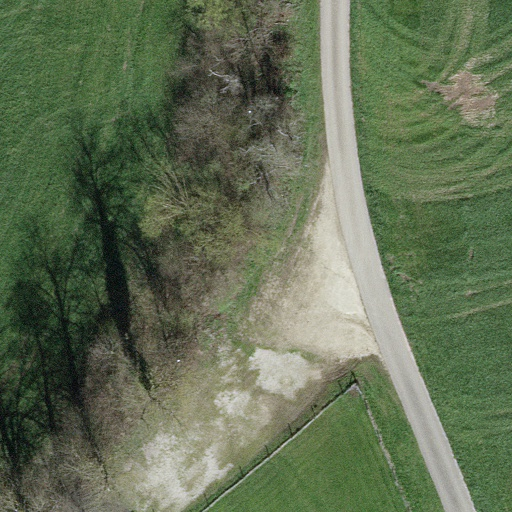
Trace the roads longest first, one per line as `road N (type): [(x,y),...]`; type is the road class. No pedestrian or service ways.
road 1 (track): [(147,511),(369,289)]
road 2 (track): [(369,289),(462,511)]
